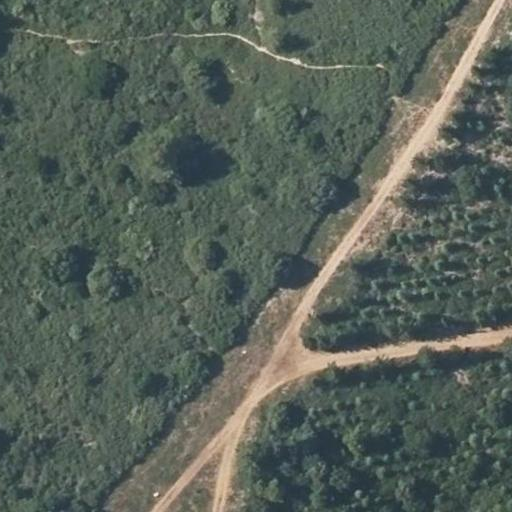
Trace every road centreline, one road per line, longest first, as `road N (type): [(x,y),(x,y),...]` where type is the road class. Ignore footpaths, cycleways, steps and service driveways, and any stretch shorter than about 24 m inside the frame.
road 1 (track): [(500,0),(266,373),(157,511)]
road 2 (track): [(511,342),(315,360),(266,373)]
